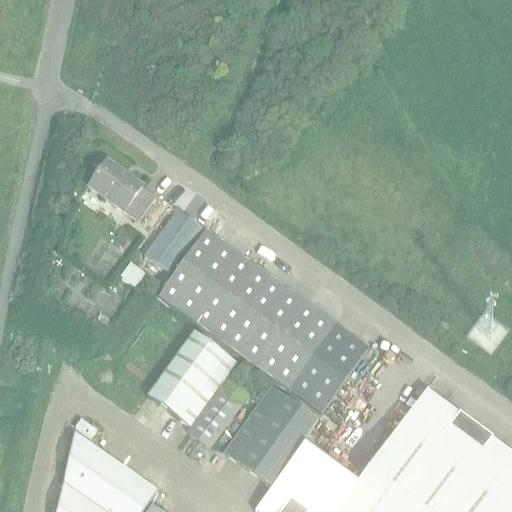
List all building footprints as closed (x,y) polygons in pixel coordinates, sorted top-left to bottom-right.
[(142,189),(106,163),(87,189),(137,225),(155,201),(141,191),(142,189)] [(203,234),(176,215),(143,260),(170,279),(203,234)] [(223,346),(270,281),(204,234),(157,299),(223,346)] [(223,346),(288,393),(335,328),(270,281),(223,346)] [(335,328),(288,393),(321,417),(368,352),(335,328)] [(146,400),(179,424),(189,431),(236,366),(193,335),(146,400)] [(222,386),(186,436),(209,452),(245,402),(222,386)] [(269,490),(317,424),(270,390),(222,456),(269,490)] [(474,428),(426,392),(397,432),(357,486),(337,511),(511,511),(511,456),(506,452),(474,428)] [(73,436),(62,486),(74,494),(101,456),(73,436)] [(337,511),(357,486),(304,447),(255,511),(337,511)] [(101,456),(74,494),(93,507),(120,468),(101,456)] [(120,468),(93,507),(99,511),(116,511),(138,481),(120,468)] [(138,481),(116,511),(144,511),(157,494),(138,481)] [(56,511),(58,511),(99,511),(93,507),(74,494),(62,486),(56,511)]
